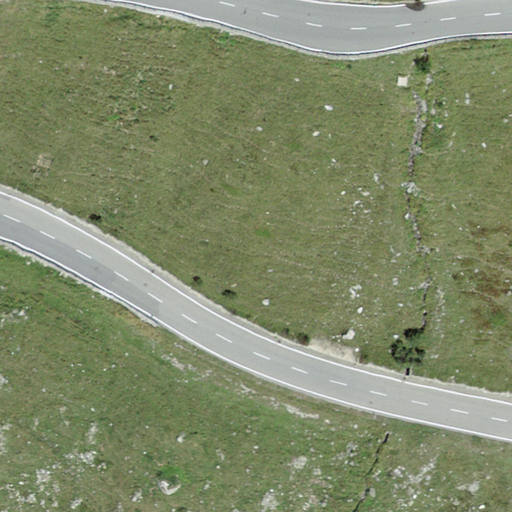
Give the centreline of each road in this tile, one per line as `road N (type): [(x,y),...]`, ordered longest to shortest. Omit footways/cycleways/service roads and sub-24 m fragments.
road 1 (primary): [(0,213),(274,361),(402,399),(511,420)]
road 2 (primary): [(511,12),(356,28),(207,0)]
